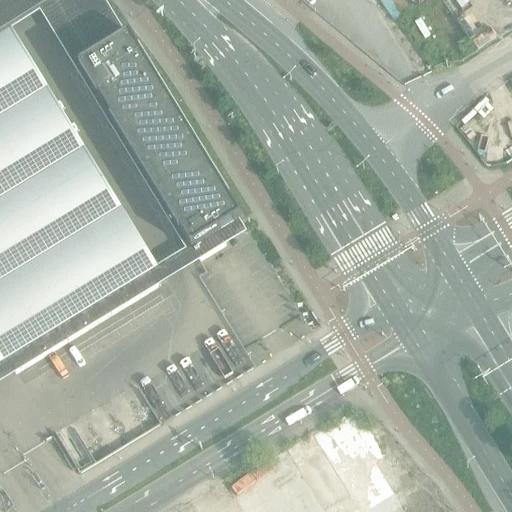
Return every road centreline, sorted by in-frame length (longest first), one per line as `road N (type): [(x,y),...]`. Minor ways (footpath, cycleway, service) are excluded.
road 1 (unclassified): [(393,306),(122,469),(83,511)]
road 2 (primary): [(194,0),(393,306)]
road 3 (unclassified): [(128,511),(413,340)]
road 4 (primary): [(375,150),(288,56),(211,0)]
road 5 (primary): [(413,340),(511,498)]
road 6 (residential): [(375,150),(511,53)]
road 7 (primary): [(451,267),(375,150)]
